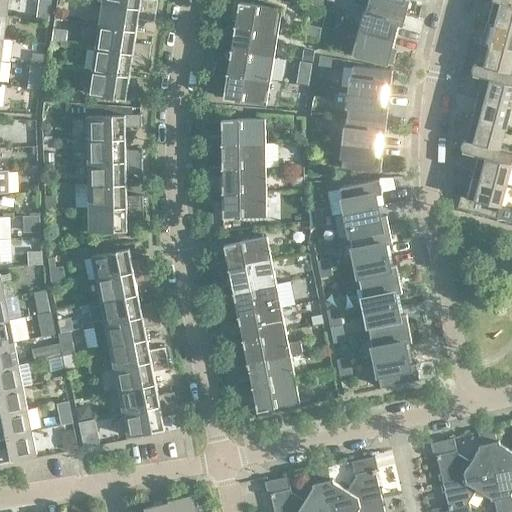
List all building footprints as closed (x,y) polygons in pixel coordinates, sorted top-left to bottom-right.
[(102,0),(102,3),(155,11),(156,0),(144,0),(145,0),(143,0),(102,0)] [(368,0),(367,3),(406,13),(409,0),(368,0)] [(510,0),(491,0),(492,0),(486,21),(511,28),(511,5),(509,5),(510,0)] [(282,9),(239,2),(236,18),(224,16),(222,24),(235,26),(278,33),(282,9)] [(155,11),(102,3),(99,25),(136,31),(138,17),(142,18),(142,20),(153,22),(155,11)] [(406,13),(367,3),(361,27),(392,35),(395,25),(402,27),(406,13)] [(325,10),(323,18),(335,20),(337,12),(325,10)] [(335,20),(323,18),(322,27),(334,29),(335,20)] [(511,28),(486,21),(481,42),(511,50),(511,28)] [(136,31),(99,25),(95,48),(148,56),(150,45),(138,43),(138,45),(134,45),(136,31)] [(278,33),(235,26),(232,42),(220,40),(219,48),(231,50),(274,57),(278,33)] [(392,35),(361,27),(354,52),(392,62),(396,48),(389,46),(392,35)] [(53,30),(51,41),(65,43),(66,31),(53,30)] [(511,62),(511,50),(481,42),(475,63),(473,64),(471,68),(471,72),(473,75),(481,78),(494,81),(497,68),(510,71),(511,62)] [(148,56),(95,48),(92,70),(129,76),(131,62),(135,63),(135,65),(146,67),(148,56)] [(303,49),(301,60),(312,62),(314,51),(303,49)] [(274,57),(231,50),(228,65),(216,63),(215,71),(270,80),(274,57)] [(31,53),(30,65),(41,66),(43,55),(31,53)] [(392,70),(352,66),(349,91),(381,95),(383,84),(390,85),(392,70)] [(511,99),(511,72),(510,71),(497,68),(494,81),(481,78),(476,98),(510,107),(511,99)] [(129,76),(92,70),(88,94),(141,102),(143,90),(131,88),(131,90),(127,90),(129,76)] [(270,80),(215,71),(213,79),(226,81),(223,98),(266,105),(270,80)] [(298,73),(296,83),(308,85),(310,75),(298,73)] [(27,87),(39,89),(40,79),(28,78),(27,87)] [(328,80),(316,78),(314,87),(326,89),(328,80)] [(326,89),(314,87),(313,95),(325,97),(326,89)] [(47,89),(45,99),(56,100),(56,94),(53,90),(47,89)] [(381,95),(349,91),(346,116),(386,121),(387,107),(380,106),(381,95)] [(510,107),(476,98),(470,119),(504,128),(510,107)] [(140,127),(140,115),(87,115),(87,139),(125,139),(124,125),(129,125),(129,127),(140,127)] [(386,121),(346,116),(343,141),(376,145),(377,134),(384,135),(386,121)] [(265,118),(221,119),(222,136),(209,136),(209,144),(265,143),(265,118)] [(504,128),(470,119),(465,140),(462,142),(461,145),(460,149),(462,152),(477,156),(486,158),(490,146),(499,148),(504,128)] [(322,130),(310,130),(310,139),(322,139),(322,130)] [(125,152),(125,139),(87,139),(88,162),(141,161),(141,150),(129,150),(129,152),(125,152)] [(322,139),(310,139),(310,147),(322,147),(322,139)] [(376,145),(343,141),(340,167),(380,172),(381,157),(374,156),(376,145)] [(266,167),(265,143),(209,144),(210,152),(222,152),(222,168),(266,167)] [(511,160),(511,151),(499,148),(490,146),(486,158),(477,156),(471,176),(505,185),(511,160)] [(53,153),(44,153),(44,162),(53,162),(53,153)] [(141,172),(141,161),(88,162),(88,185),(126,184),(125,170),(129,170),(130,172),(141,172)] [(54,163),(43,163),(44,174),(54,174),(54,163)] [(266,191),(266,167),(222,168),(210,168),(210,176),(222,176),(222,192),(266,191)] [(8,170),(0,170),(0,193),(8,193),(8,170)] [(505,185),(471,176),(466,196),(460,195),(457,208),(497,218),(505,185)] [(382,194),(379,179),(340,187),(345,212),(377,206),(375,195),(382,194)] [(126,198),(126,184),(88,185),(89,208),(142,207),(142,196),(130,196),(130,198),(126,198)] [(266,216),(266,191),(222,192),(210,192),(210,200),(223,200),(223,217),(266,216)] [(55,195),(45,196),(45,209),(56,208),(55,195)] [(379,217),(377,206),(345,212),(350,237),(389,229),(386,216),(379,217)] [(142,218),(142,207),(89,208),(89,231),(127,231),(126,216),(130,216),(130,218),(142,218)] [(309,210),(309,218),(321,217),(321,209),(309,210)] [(38,217),(23,217),(23,232),(38,232),(38,217)] [(322,226),(321,217),(309,218),(310,226),(322,226)] [(391,243),(389,229),(350,237),(355,262),(387,256),(384,244),(391,243)] [(272,260),(267,236),(224,244),(227,261),(215,263),(217,271),(229,269),(272,260)] [(131,263),(128,248),(91,256),(96,279),(148,268),(146,258),(135,260),(135,262),(131,263)] [(40,254),(27,255),(28,264),(41,263),(40,254)] [(389,267),(387,256),(355,262),(360,287),(399,279),(396,265),(389,267)] [(279,259),(272,260),(229,269),(232,284),(220,287),(221,295),(234,292),(276,284),(284,282),(279,259)] [(328,259),(316,261),(318,269),(330,267),(328,259)] [(331,275),(330,267),(318,269),(320,278),(331,275)] [(151,279),(148,268),(96,279),(100,301),(137,294),(135,280),(139,280),(139,282),(151,279)] [(401,293),(399,279),(360,287),(365,311),(397,305),(394,294),(401,293)] [(281,307),(276,284),(234,292),(237,308),(225,310),(226,318),(238,316),(281,307)] [(45,290),(33,292),(35,303),(47,300),(45,290)] [(140,308),(137,294),(100,301),(89,304),(93,326),(157,313),(155,302),(144,305),(144,307),(140,308)] [(0,321),(9,320),(4,297),(0,298),(0,321)] [(399,316),(397,305),(365,311),(370,336),(409,328),(406,315),(399,316)] [(286,331),(281,307),(238,316),(241,331),(229,334),(231,342),(243,339),(286,331)] [(338,308),(326,310),(328,319),(340,316),(338,308)] [(160,324),(157,313),(93,326),(98,348),(109,346),(146,339),(144,325),(148,324),(148,326),(160,324)] [(320,314),(310,316),(312,324),(322,322),(320,314)] [(341,325),(340,316),(328,319),(329,327),(341,325)] [(70,317),(57,320),(60,333),(73,330),(70,317)] [(0,344),(13,342),(9,320),(0,321),(0,344)] [(411,342),(409,328),(370,336),(375,361),(406,354),(404,343),(411,342)] [(288,343),(286,331),(243,339),(246,355),(234,357),(236,365),(248,363),(290,354),(302,351),(300,341),(288,343)] [(149,352),(146,339),(109,346),(114,368),(166,358),(164,347),(153,349),(153,351),(149,352)] [(0,367),(18,364),(13,342),(0,344),(0,367)] [(72,342),(60,345),(62,355),(74,353),(72,342)] [(59,344),(47,346),(49,358),(61,356),(59,344)] [(74,353),(62,355),(65,368),(77,366),(74,353)] [(295,378),(290,354),(248,363),(251,378),(239,381),(240,389),(295,378)] [(409,365),(406,354),(375,361),(380,386),(419,378),(416,364),(409,365)] [(348,357),(336,360),(338,368),(349,365),(348,357)] [(169,369),(166,358),(114,368),(118,391),(155,383),(152,370),(156,369),(157,371),(169,369)] [(27,362),(18,364),(0,367),(0,391),(22,387),(32,385),(27,362)] [(351,374),(349,365),(338,368),(339,376),(351,374)] [(300,402),(295,378),(240,389),(242,397),(254,394),(257,411),(300,402)] [(158,397),(155,383),(118,391),(123,413),(175,403),(173,392),(162,394),(162,396),(158,397)] [(0,414),(27,409),(22,387),(0,391),(0,414)] [(177,413),(175,403),(123,413),(127,436),(164,429),(161,414),(165,414),(166,416),(177,413)] [(83,406),(76,408),(78,421),(92,419),(90,411),(83,406)] [(0,437),(31,431),(27,409),(0,414),(0,437)] [(71,417),(58,419),(59,425),(72,423),(71,417)] [(95,419),(78,422),(84,448),(100,445),(95,419)] [(511,450),(499,443),(498,440),(496,441),(493,429),(485,430),(494,470),(511,466),(511,450)] [(494,470),(485,430),(477,432),(480,444),(478,445),(478,448),(471,460),(468,460),(457,453),(453,438),(430,443),(432,454),(436,453),(436,455),(435,455),(437,459),(440,474),(437,474),(437,475),(440,474),(442,482),(494,470)] [(0,461),(36,455),(31,431),(0,437),(0,461)] [(74,437),(61,440),(63,452),(76,449),(74,437)] [(377,467),(374,456),(351,461),(355,477),(348,488),(344,489),(333,482),(332,479),(329,479),(327,467),(319,469),(328,509),(381,497),(379,489),(382,488),(381,487),(378,488),(375,474),(374,469),(373,469),(373,467),(377,467)] [(511,466),(494,470),(504,510),(511,508),(508,496),(511,496),(510,493),(511,489),(511,466)] [(314,511),(328,509),(319,469),(311,471),(314,483),(311,483),(312,486),(305,498),(302,499),(291,492),(287,476),(264,482),(266,492),(270,491),(270,493),(269,493),(270,498),(271,498),(274,511),(273,511),(314,511)] [(504,510),(494,470),(442,482),(444,491),(441,491),(441,492),(444,491),(447,506),(448,510),(449,510),(450,511),(448,511),(470,511),(468,502),(475,491),(478,490),(490,497),(491,500),(493,500),(496,511),(504,510)] [(190,499),(190,497),(167,502),(168,503),(145,508),(146,511),(192,511),(200,509),(198,497),(190,499)] [(382,505),(381,497),(328,509),(329,511),(384,511),(383,506),(386,505),(385,504),(382,505)]
